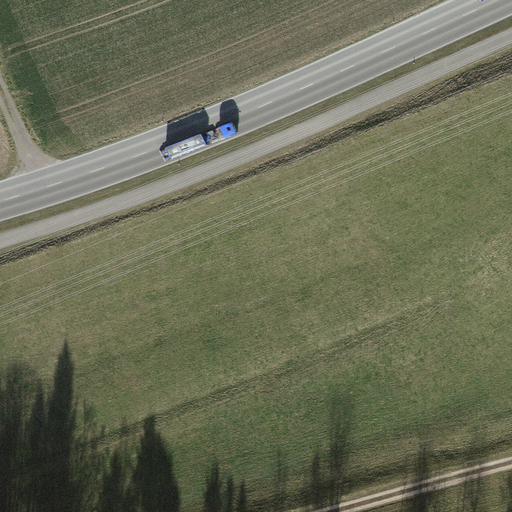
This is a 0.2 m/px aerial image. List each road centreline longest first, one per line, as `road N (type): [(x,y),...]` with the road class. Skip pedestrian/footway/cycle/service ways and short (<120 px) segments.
road 1 (primary): [(0,201),(189,136),(498,0)]
road 2 (track): [(511,461),(336,511)]
